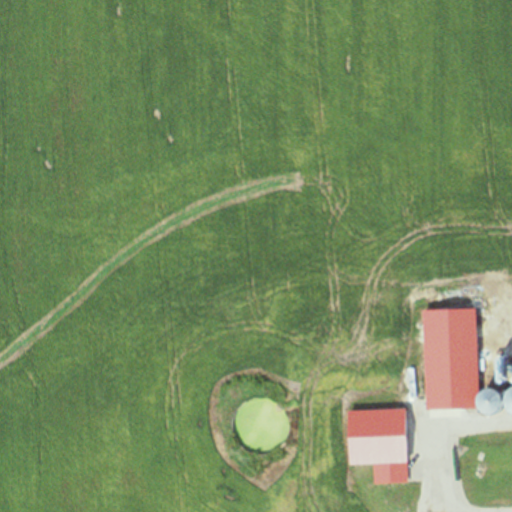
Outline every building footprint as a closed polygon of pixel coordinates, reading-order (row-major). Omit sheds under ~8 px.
[(322,343),(323,366),(434,362),(436,411),(481,409),(477,309),(432,311),(433,338),(322,343)] [(491,381),(490,379),(489,377),(490,375),(491,373),(492,371),(494,370),(496,370),(499,370),(501,371),(502,373),(503,375),(503,377),(502,380),(501,381),(499,383),(497,383),(495,383),(493,382),(491,381)] [(511,387),(502,396),(511,408),(511,387)] [(488,412),(486,409),(485,407),(484,403),(485,400),(487,398),(489,395),(492,394),(495,394),(499,395),(502,397),(504,400),(505,403),(504,407),(503,410),(500,412),(497,414),(494,414),(491,413),(488,412)] [(404,410),(406,460),(350,463),(348,412),(404,410)] [(475,482),(475,500),(506,499),(506,491),(511,491),(511,470),(482,471),(482,482),(475,482)]
